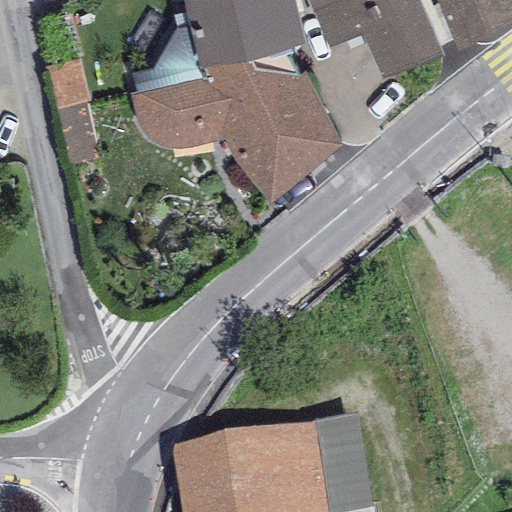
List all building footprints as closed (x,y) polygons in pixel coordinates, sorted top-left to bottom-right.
[(181,0),(186,15),(173,18),(175,32),(152,71),(132,78),(137,96),(204,78),(249,68),(286,55),(307,47),(292,0),(181,0)] [(305,0),(326,54),(361,43),(384,88),(442,63),(415,0),(305,0)] [(511,0),(435,0),(458,53),(511,30),(511,0)] [(137,96),(129,98),(131,112),(136,124),(143,136),(153,145),(163,150),(178,151),(196,149),(207,145),(222,142),(229,155),(271,208),(342,148),(305,74),(297,79),(286,55),(249,68),(204,78),(137,96)] [(77,159),(104,155),(91,57),(64,60),(77,159)] [(370,511),(355,416),(169,447),(179,511),(370,511)]
